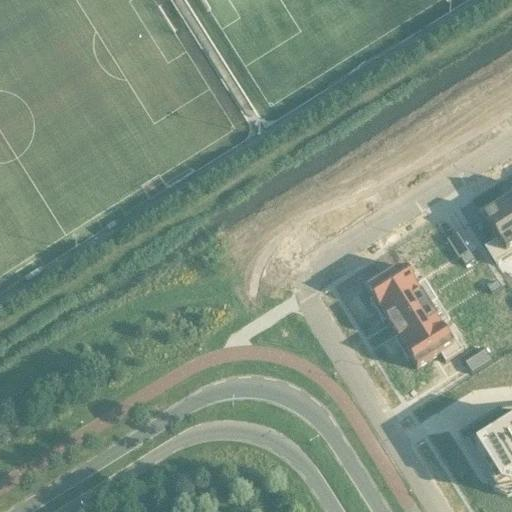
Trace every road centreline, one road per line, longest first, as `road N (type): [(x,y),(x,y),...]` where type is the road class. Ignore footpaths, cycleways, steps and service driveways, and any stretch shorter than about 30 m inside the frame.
road 1 (residential): [(438,511),(312,308),(305,277),(321,255),(511,136)]
road 2 (tertiary): [(383,511),(322,417),(264,391),(205,399),(25,511)]
road 3 (tertiary): [(75,511),(198,437),(225,432),(271,440),(292,453),(335,511)]
road 4 (unknown): [(379,417),(511,339)]
